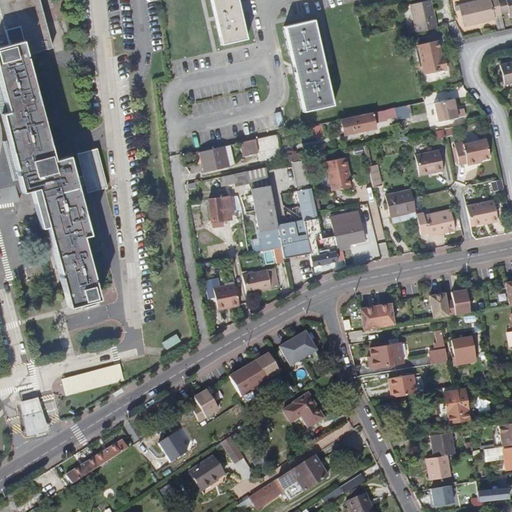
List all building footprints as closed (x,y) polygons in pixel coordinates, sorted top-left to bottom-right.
[(0,0),(0,42),(13,39),(1,0),(0,0)] [(32,34),(36,49),(51,45),(38,0),(1,0),(13,39),(32,34)] [(247,39),(238,0),(211,0),(222,44),(247,39)] [(434,27),(428,0),(408,5),(414,32),(434,27)] [(496,0),(474,0),(457,4),(462,24),(477,20),(477,18),(482,17),(483,19),(492,17),(492,15),(500,13),(499,12),(496,0)] [(511,0),(496,0),(499,12),(507,10),(508,15),(511,14),(511,0)] [(334,105),(315,20),(285,26),(304,112),(334,105)] [(13,39),(0,42),(0,77),(8,110),(1,112),(17,190),(37,185),(68,305),(99,297),(82,233),(89,231),(77,186),(85,183),(87,191),(107,186),(97,147),(77,152),(83,174),(74,176),(68,154),(53,158),(25,52),(36,49),(32,34),(13,39)] [(447,70),(444,56),(441,57),(438,40),(417,45),(424,75),(447,70)] [(511,61),(500,65),(505,84),(511,82),(511,61)] [(0,201),(19,198),(17,190),(1,112),(8,110),(0,77),(0,201)] [(466,115),(464,107),(457,109),(454,98),(431,103),(435,122),(466,115)] [(386,116),(385,109),(374,112),(376,118),(386,116)] [(377,128),(375,118),(376,118),(374,112),(341,119),(344,135),(377,128)] [(321,125),(309,128),(311,137),(323,134),(321,125)] [(258,152),(255,139),(239,143),(242,155),(258,152)] [(490,159),(486,140),(463,145),(462,143),(454,144),(459,166),(467,164),(467,166),(476,164),(475,162),(482,161),(490,159)] [(228,165),(224,146),(199,152),(203,171),(228,165)] [(443,169),(438,149),(414,155),(419,175),(443,169)] [(350,185),(346,169),(348,169),(345,157),(325,161),(331,189),(350,185)] [(298,185),(307,183),(302,160),(293,162),(298,185)] [(381,186),(376,165),(367,167),(372,188),(381,186)] [(278,227),(266,167),(246,171),(248,180),(249,179),(252,194),(259,228),(245,230),(248,253),(274,248),(282,246),(278,227)] [(252,194),(249,179),(248,180),(246,171),(233,174),(235,182),(238,197),(252,194)] [(235,182),(233,174),(220,177),(222,185),(235,182)] [(501,180),(492,182),(493,190),(503,188),(501,180)] [(315,213),(310,189),(297,192),(304,222),(316,220),(315,213)] [(415,211),(412,197),(410,190),(385,195),(390,217),(391,217),(393,223),(410,219),(409,213),(415,211)] [(231,219),(228,197),(209,200),(211,221),(231,219)] [(498,221),(494,201),(466,207),(470,227),(498,221)] [(455,231),(450,209),(424,215),(424,213),(416,214),(417,218),(421,235),(427,233),(428,236),(445,232),(445,233),(455,231)] [(363,239),(357,210),(330,216),(334,235),(337,251),(342,250),(341,244),(348,243),(363,239)] [(416,214),(415,211),(409,213),(410,219),(417,218),(416,214)] [(337,251),(334,235),(320,238),(316,220),(304,222),(278,227),(282,246),(284,259),(309,254),(310,257),(337,251)] [(284,259),(282,246),(274,248),(277,263),(285,262),(284,259)] [(312,267),(338,262),(338,261),(345,259),(342,250),(337,251),(310,257),(312,267)] [(271,288),(278,285),(275,269),(243,276),(246,293),(271,288)] [(240,310),(236,288),(214,292),(218,314),(240,310)] [(453,301),(446,302),(448,316),(470,312),(466,290),(452,292),(453,301)] [(445,294),(430,296),(434,318),(448,316),(446,302),(445,294)] [(390,304),(375,307),(379,327),(394,325),(390,304)] [(375,307),(360,309),(364,330),(379,327),(375,307)] [(352,327),(351,319),(343,321),(345,328),(352,327)] [(166,347),(180,339),(176,331),(162,339),(166,347)] [(307,333),(294,340),(305,359),(318,352),(307,333)] [(475,354),(471,337),(451,342),(455,358),(475,354)] [(294,340),(281,348),(292,367),(305,359),(294,340)] [(404,364),(400,343),(370,348),(371,357),(373,369),(404,364)] [(449,361),(447,349),(430,352),(432,364),(449,361)] [(270,354),(257,362),(268,381),(281,373),(270,354)] [(65,393),(124,377),(120,362),(61,378),(65,393)] [(257,362),(244,370),(255,390),(269,382),(268,381),(257,362)] [(244,370),(230,377),(242,398),(255,390),(244,370)] [(420,394),(416,375),(392,380),(393,388),(396,388),(397,398),(420,394)] [(470,419),(465,390),(444,393),(449,422),(470,419)] [(199,406),(193,409),(200,422),(220,411),(208,391),(195,398),(199,406)] [(42,425),(33,398),(19,402),(24,430),(42,425)] [(318,424),(312,415),(313,414),(303,399),(289,409),(290,409),(279,416),(287,428),(297,422),(304,433),(318,424)] [(511,423),(498,426),(502,446),(503,446),(511,444),(511,423)] [(502,446),(498,426),(493,427),(497,447),(502,446)] [(168,462),(187,453),(178,431),(159,440),(168,462)] [(446,455),(443,435),(424,438),(427,459),(442,456),(446,455)] [(230,439),(221,445),(235,467),(245,461),(230,439)] [(72,486),(128,450),(122,441),(66,476),(72,486)] [(504,450),(503,446),(502,446),(497,447),(490,448),(491,456),(504,454),(504,450)] [(491,456),(490,448),(484,449),(486,461),(505,458),(504,454),(491,456)] [(292,499),(329,476),(315,455),(251,496),(255,503),(259,508),(287,490),(292,499)] [(445,478),(442,456),(427,459),(421,460),(424,481),(445,478)] [(201,492),(225,477),(214,459),(190,474),(201,492)] [(498,485),(507,484),(506,474),(497,476),(498,485)] [(325,504),(364,480),(361,475),(322,499),(325,504)] [(447,487),(428,491),(431,508),(451,504),(447,487)] [(361,496),(357,489),(348,493),(352,501),(361,496)] [(40,493),(34,497),(40,506),(47,501),(40,493)] [(374,511),(365,494),(361,496),(352,501),(346,504),(350,511),(374,511)] [(506,504),(505,495),(461,500),(462,509),(506,504)] [(243,511),(255,503),(251,496),(238,504),(243,511)] [(316,503),(301,511),(315,511),(320,509),(316,503)]
